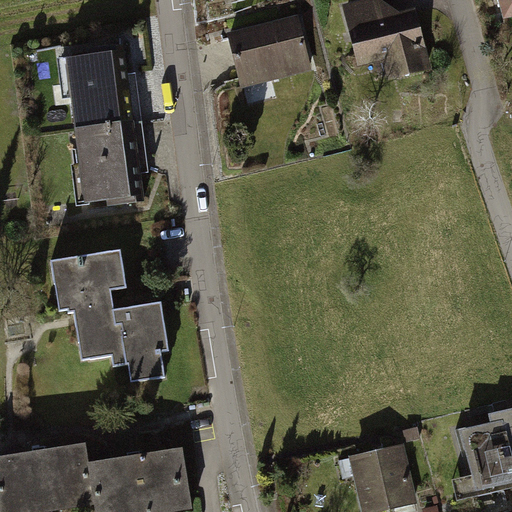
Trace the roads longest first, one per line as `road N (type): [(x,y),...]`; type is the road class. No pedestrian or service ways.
road 1 (residential): [(163,0),(185,172),(250,511)]
road 2 (residential): [(511,228),(478,132),(477,83),(457,0)]
